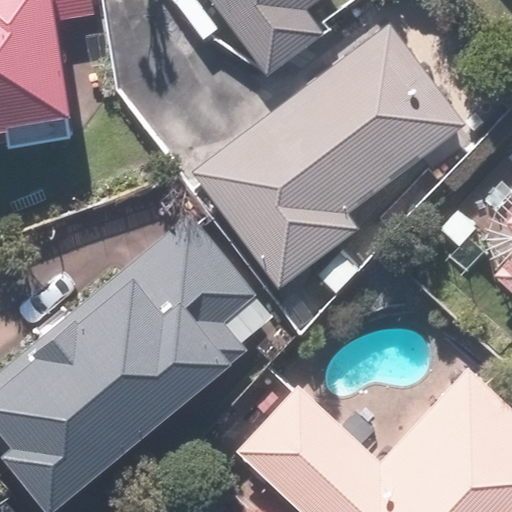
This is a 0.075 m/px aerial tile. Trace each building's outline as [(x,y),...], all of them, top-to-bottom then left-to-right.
[(0,0),(0,117),(23,113),(27,139),(90,128),(86,105),(95,104),(78,9),(110,3),(109,0),(0,0)] [(231,0),(281,68),(335,29),(319,8),(329,0),(231,0)] [(476,117),(399,21),(214,171),(300,277),(372,219),(363,208),(476,117)] [(204,220),(197,212),(0,375),(0,415),(72,502),(256,349),(230,318),(270,286),(255,268),(263,262),(219,209),(204,220)] [(308,373),(250,434),(330,511),(511,511),(511,403),(468,361),(386,447),(308,373)]
